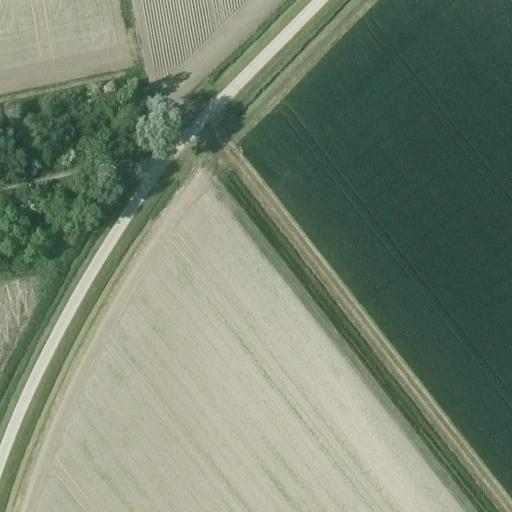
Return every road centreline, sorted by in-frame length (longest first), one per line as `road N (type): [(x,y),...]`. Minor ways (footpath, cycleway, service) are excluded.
road 1 (unclassified): [(163,159),(61,307),(0,440)]
road 2 (unclassified): [(163,159),(319,0)]
